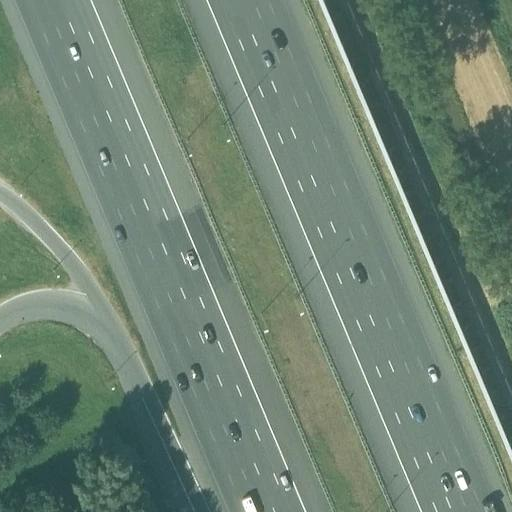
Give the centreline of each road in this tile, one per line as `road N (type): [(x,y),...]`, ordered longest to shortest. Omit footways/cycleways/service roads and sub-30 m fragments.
road 1 (motorway): [(52,0),(266,511)]
road 2 (motorway): [(458,511),(244,0)]
road 3 (motorway): [(113,326),(202,511)]
